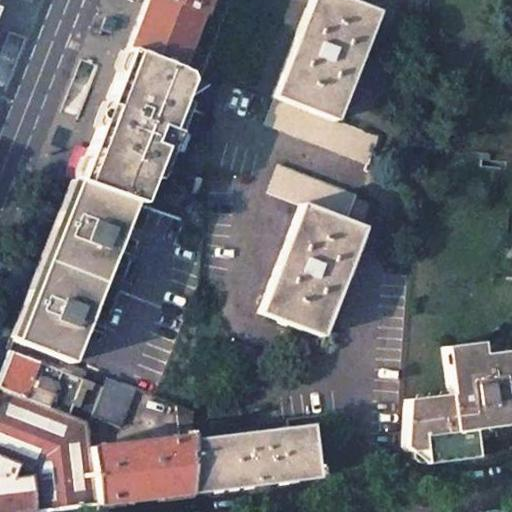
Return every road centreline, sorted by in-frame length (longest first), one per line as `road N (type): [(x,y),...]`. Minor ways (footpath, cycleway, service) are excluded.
road 1 (secondary): [(0,187),(72,0)]
road 2 (residential): [(511,489),(325,511)]
